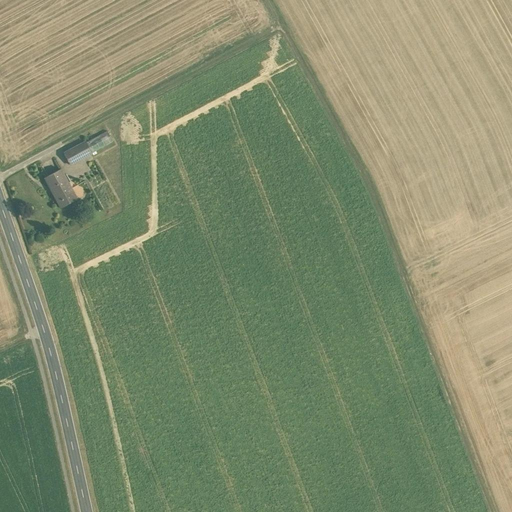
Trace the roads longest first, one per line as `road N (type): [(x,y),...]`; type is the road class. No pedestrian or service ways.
road 1 (track): [(493,511),(369,185),(266,0)]
road 2 (track): [(280,24),(0,178)]
road 3 (secondary): [(85,511),(56,377),(0,205)]
